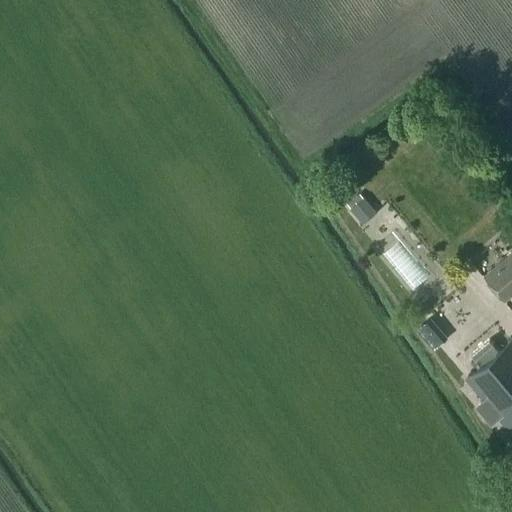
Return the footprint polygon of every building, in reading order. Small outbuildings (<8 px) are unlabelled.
[(421,135),(437,123),(427,111),(411,123),(421,135)] [(365,197),(351,209),(365,225),(379,213),(365,197)] [(511,297),(511,245),(507,239),(497,248),(505,257),(483,276),(505,303),(511,297)] [(420,307),(424,312),(431,306),(427,301),(420,307)] [(511,339),(501,348),(492,338),(473,354),(482,365),(467,378),(485,399),(483,401),(487,411),(496,416),(498,415),(511,432),(511,339)]
